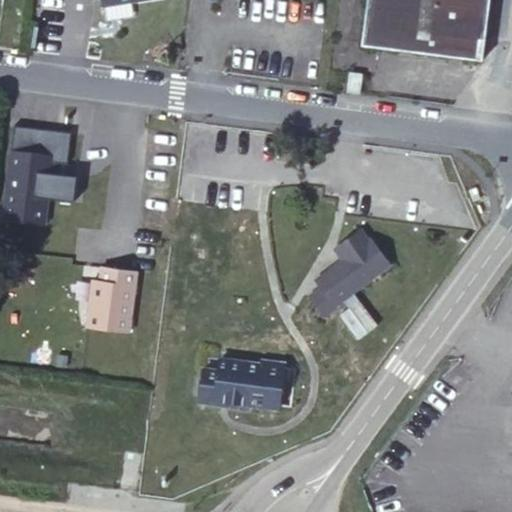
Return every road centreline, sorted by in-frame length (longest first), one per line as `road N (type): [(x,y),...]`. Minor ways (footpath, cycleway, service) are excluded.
road 1 (residential): [(511,144),(0,70)]
road 2 (tertiary): [(511,225),(355,437)]
road 3 (tertiary): [(355,437),(268,488),(248,511)]
